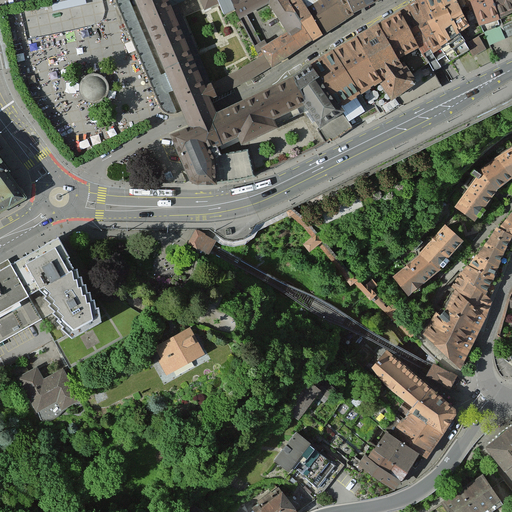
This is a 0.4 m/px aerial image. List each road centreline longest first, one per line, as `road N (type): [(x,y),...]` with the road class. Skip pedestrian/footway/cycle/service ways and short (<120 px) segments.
road 1 (secondary): [(79,202),(206,205),(254,195),(511,70)]
road 2 (residential): [(74,184),(88,168),(246,91),(399,0)]
road 3 (residential): [(335,511),(411,495),(479,425)]
road 4 (residential): [(392,511),(463,411)]
